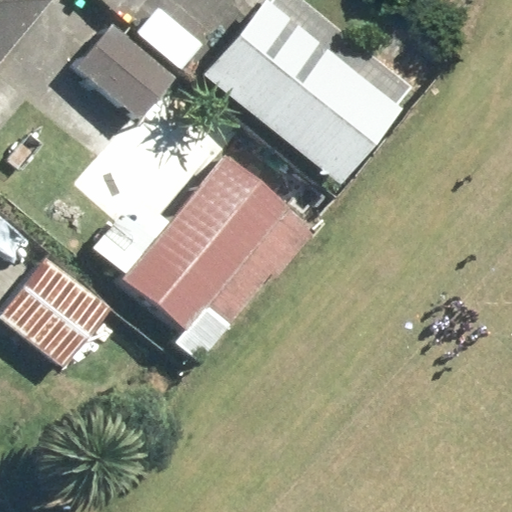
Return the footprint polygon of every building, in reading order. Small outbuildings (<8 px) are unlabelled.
[(0,0),(0,38),(27,5),(21,0),(0,0)] [(247,7),(182,85),(311,191),(376,112),(247,7)] [(101,31),(65,73),(124,123),(160,81),(101,31)] [(215,162),(103,285),(161,338),(274,215),(215,162)] [(0,304),(0,346),(46,378),(92,313),(27,267),(0,304)]
